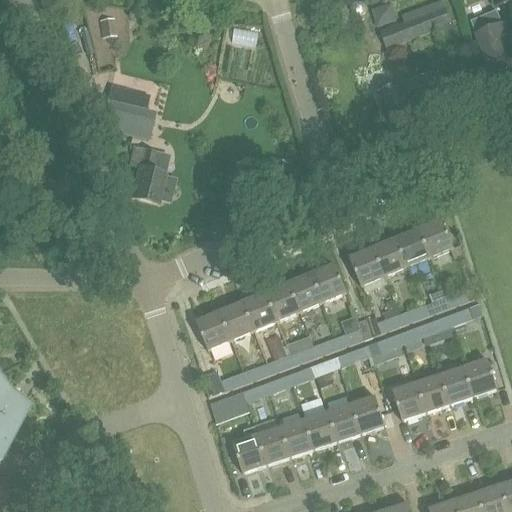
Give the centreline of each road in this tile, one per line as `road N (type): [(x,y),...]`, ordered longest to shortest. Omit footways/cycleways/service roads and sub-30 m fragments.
road 1 (unclassified): [(143,282),(23,0)]
road 2 (residential): [(266,511),(511,435)]
road 3 (residential): [(338,206),(277,0)]
road 4 (unclassified): [(143,282),(338,206)]
road 5 (residential): [(26,511),(64,447),(82,434),(181,404)]
road 6 (unclassified): [(338,206),(511,132)]
road 7 (unclassified): [(143,282),(0,280)]
road 8 (unclassified): [(181,404),(143,282)]
